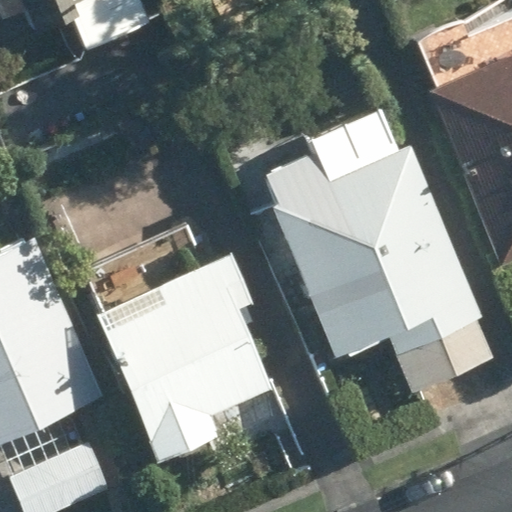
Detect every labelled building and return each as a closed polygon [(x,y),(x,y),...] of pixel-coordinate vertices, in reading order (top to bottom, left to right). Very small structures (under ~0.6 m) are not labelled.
[(74,47),(138,17),(129,0),(0,0),(0,8),(0,9),(10,30),(56,8),(74,47)] [(511,41),(408,88),(488,269),(511,258),(511,41)] [(490,354),(386,140),(310,177),(289,134),(226,165),(321,361),(379,333),(408,394),(490,354)] [(0,431),(91,387),(15,233),(0,239),(0,431)] [(199,413),(257,385),(221,310),(236,302),(210,247),(75,310),(145,458),(207,429),(199,413)] [(85,440),(0,479),(0,488),(11,511),(48,511),(106,485),(85,440)]
